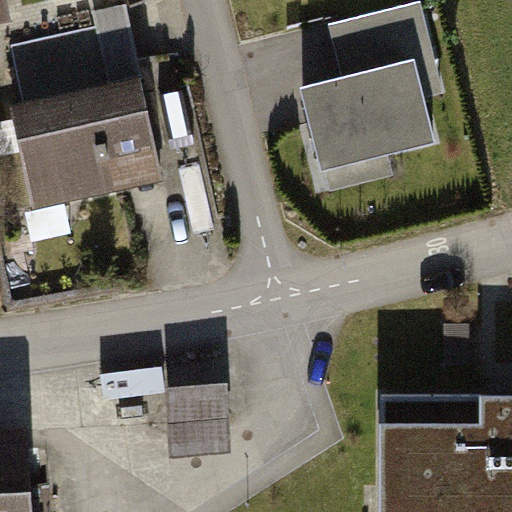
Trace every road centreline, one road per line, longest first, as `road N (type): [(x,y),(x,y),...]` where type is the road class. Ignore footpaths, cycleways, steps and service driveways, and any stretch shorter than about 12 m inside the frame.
road 1 (residential): [(203,0),(277,300)]
road 2 (residential): [(0,346),(277,300)]
road 3 (residential): [(277,300),(511,239)]
